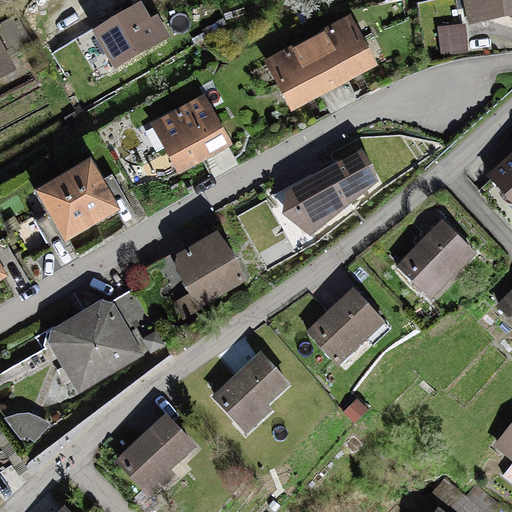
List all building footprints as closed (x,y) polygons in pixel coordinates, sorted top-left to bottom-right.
[(511,0),(471,0),(476,23),(511,16),(511,0)] [(133,8),(89,36),(115,77),(169,43),(155,20),(145,26),(133,8)] [(307,43),(333,90),(372,69),(347,22),(307,43)] [(467,22),(438,27),(441,44),(470,40),(467,22)] [(333,90),(307,43),(261,68),(287,115),(333,90)] [(0,51),(0,78),(12,71),(0,51)] [(203,104),(152,131),(178,180),(229,153),(203,104)] [(511,144),(473,180),(508,218),(511,214),(511,144)] [(357,154),(277,199),(277,220),(311,240),(372,185),(357,154)] [(63,178),(93,226),(117,211),(87,163),(63,178)] [(93,226),(63,178),(30,198),(60,247),(93,226)] [(459,261),(428,228),(382,270),(413,304),(459,261)] [(210,238),(162,267),(190,313),(238,285),(210,238)] [(382,320),(352,289),(306,334),(337,365),(382,320)] [(511,291),(497,308),(511,321),(511,291)] [(139,364),(102,301),(36,340),(73,403),(139,364)] [(289,388),(256,353),(210,396),(243,431),(289,388)] [(511,418),(484,452),(511,475),(511,418)] [(190,450),(160,419),(113,465),(143,495),(190,450)] [(466,495),(448,478),(436,491),(458,511),(495,511),(501,506),(477,483),(466,495)]
